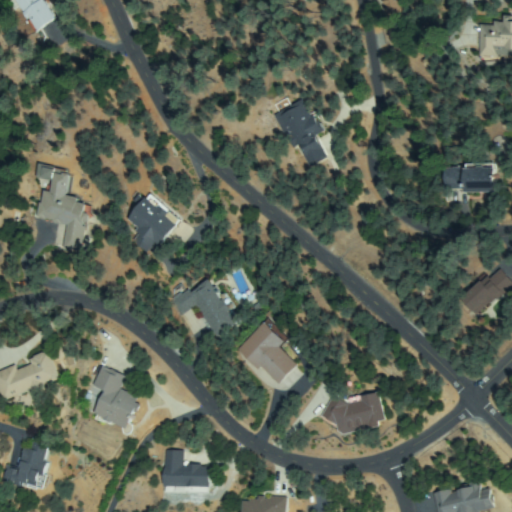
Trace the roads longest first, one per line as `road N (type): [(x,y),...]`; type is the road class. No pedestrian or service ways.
road 1 (residential): [(511,446),(197,160),(140,78),(102,0)]
road 2 (residential): [(474,407),(391,471),(348,478),(277,471),(244,452),(128,334),(95,316),(46,306),(0,317)]
road 3 (residential): [(358,0),(373,98),(372,168),(387,213),(427,239),(511,249)]
